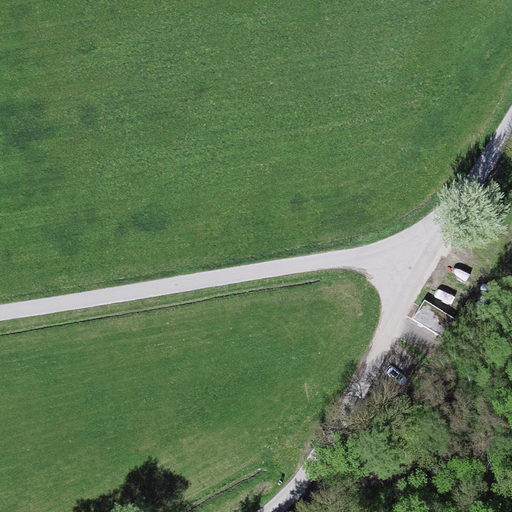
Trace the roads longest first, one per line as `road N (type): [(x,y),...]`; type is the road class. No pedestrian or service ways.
road 1 (track): [(431,255),(0,325)]
road 2 (track): [(431,255),(290,504)]
road 3 (track): [(290,504),(454,471),(511,442)]
road 4 (track): [(511,129),(431,255)]
